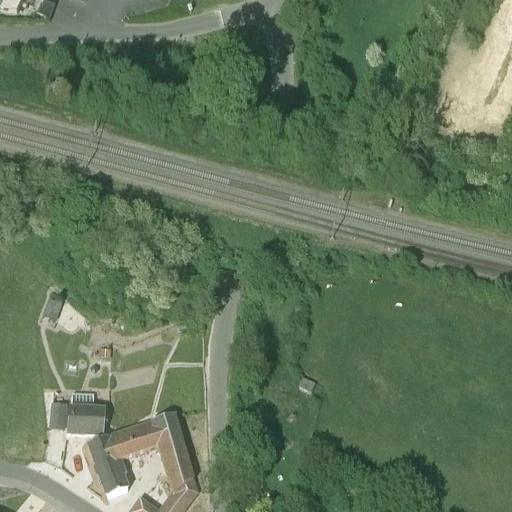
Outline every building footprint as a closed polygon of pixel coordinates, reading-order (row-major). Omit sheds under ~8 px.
[(43,4),(37,16),(48,22),(54,9),(43,4)] [(55,324),(61,306),(48,302),(42,319),(55,324)] [(315,386),(302,381),(298,391),(311,396),(315,386)] [(67,413),(66,438),(103,439),(103,414),(91,413),(92,398),(70,398),(70,413),(67,413)] [(88,448),(108,501),(127,494),(122,479),(126,478),(120,463),(157,452),(157,453),(181,445),(173,418),(88,448)] [(133,511),(184,511),(196,496),(193,485),(181,445),(157,453),(171,500),(169,501),(160,511),(155,511),(141,503),(133,511)] [(285,511),(287,500),(271,497),(268,509),(267,509),(265,511),(285,511)]
